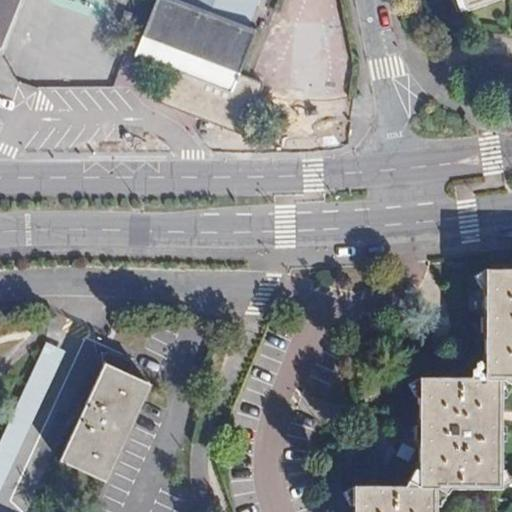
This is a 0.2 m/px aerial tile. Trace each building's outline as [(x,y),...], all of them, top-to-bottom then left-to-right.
[(0,0),(0,50),(2,51),(22,0),(0,0)] [(175,0),(159,0),(159,2),(137,59),(172,73),(161,104),(246,137),(266,84),(240,74),(257,31),(252,29),(175,0)] [(175,0),(252,29),(263,0),(175,0)] [(463,0),(467,10),(497,0),(463,0)] [(153,118),(142,114),(138,125),(149,129),(153,118)] [(436,511),(437,487),(502,488),(503,417),(503,379),(511,379),(511,268),(489,268),(488,377),(422,376),(421,485),(356,485),(356,511),(436,511)] [(98,359),(100,363),(123,373),(128,362),(105,352),(101,354),(98,359)] [(123,373),(100,363),(56,460),(102,481),(147,384),(123,373)]
